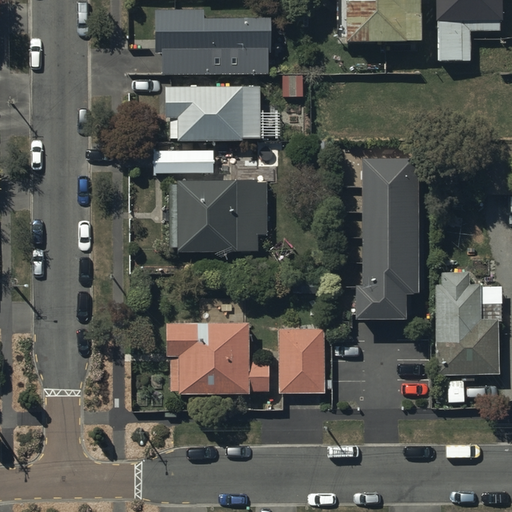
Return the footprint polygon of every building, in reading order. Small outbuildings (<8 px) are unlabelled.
[(418,0),(343,0),(345,41),(419,39),(418,0)] [(503,0),(436,0),(437,61),(470,61),(469,17),(503,17),(503,0)] [(203,9),(154,9),(154,52),(160,52),(160,73),(268,73),(268,17),(203,17),(203,9)] [(301,75),(281,75),(282,95),(302,94),(301,75)] [(258,84),(164,86),(165,137),(259,136),(258,84)] [(283,140),(257,140),(257,168),(276,167),(275,152),(284,152),(283,140)] [(511,144),(487,145),(486,196),(511,195),(511,144)] [(209,146),(171,146),(171,171),(208,172),(209,146)] [(355,285),(355,315),(402,316),(403,292),(415,292),(415,290),(422,290),(423,159),(361,159),(361,285),(355,285)] [(269,178),(175,179),(175,248),(256,248),(256,235),(269,235),(269,178)] [(499,316),(481,316),(481,271),(440,272),(440,285),(434,285),(435,374),(499,373),(499,316)] [(247,323),(163,323),(163,394),(269,394),(269,361),(247,361),(247,323)] [(324,328),(278,328),(277,391),(323,392),(324,328)]
